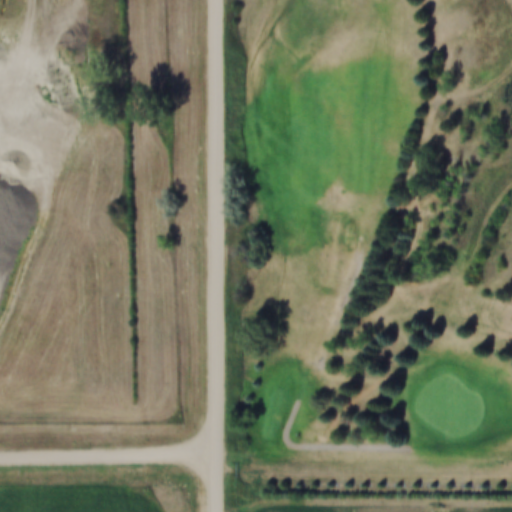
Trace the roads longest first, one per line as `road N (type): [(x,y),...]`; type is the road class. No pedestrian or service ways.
road 1 (residential): [(224,0),(225,511)]
road 2 (track): [(225,473),(511,475)]
road 3 (residential): [(225,462),(0,462)]
